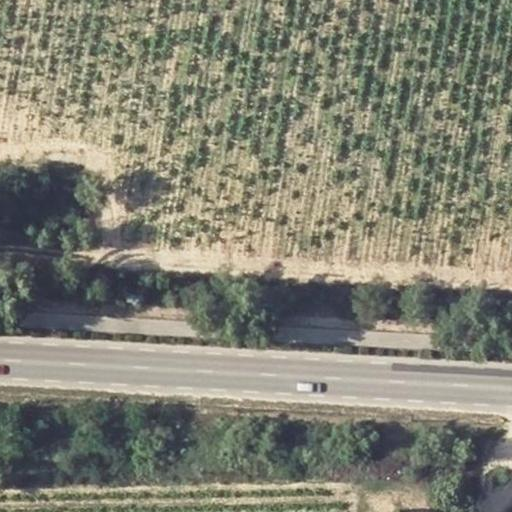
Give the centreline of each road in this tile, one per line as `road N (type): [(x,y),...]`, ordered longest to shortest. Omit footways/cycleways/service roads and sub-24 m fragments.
road 1 (track): [(511,280),(0,251)]
road 2 (secondary): [(0,360),(511,386)]
